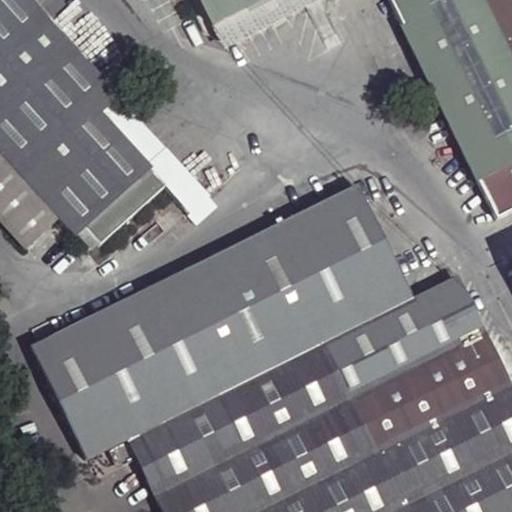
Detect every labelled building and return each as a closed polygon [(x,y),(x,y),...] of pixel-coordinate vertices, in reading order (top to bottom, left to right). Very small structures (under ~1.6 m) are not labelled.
[(102,249),(168,189),(106,117),(124,100),(105,78),(34,0),(0,0),(0,218),(29,250),(61,220),(77,239),(86,231),(102,249)] [(200,0),(217,29),(272,0),(200,0)] [(272,0),(217,29),(239,47),(329,0),(272,0)] [(511,53),(486,0),(395,0),(393,1),(486,194),(501,223),(511,217),(511,53)] [(511,0),(486,0),(511,53),(511,0)] [(106,117),(168,189),(193,216),(212,199),(124,100),(106,117)] [(110,452),(324,348),(417,303),(382,233),(361,190),(35,350),(90,463),(110,452)] [(417,303),(460,282),(398,225),(382,233),(417,303)] [(511,511),(511,385),(460,282),(417,303),(324,348),(110,452),(115,465),(128,469),(140,463),(164,511),(511,511)]
